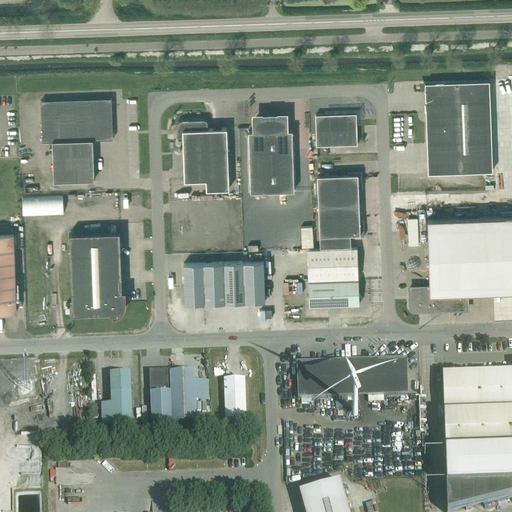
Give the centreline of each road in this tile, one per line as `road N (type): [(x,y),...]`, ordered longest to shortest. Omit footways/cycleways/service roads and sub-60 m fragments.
road 1 (unclassified): [(161,343),(154,115),(171,97),(379,91),(389,334)]
road 2 (secondary): [(0,32),(379,20)]
road 3 (unclassified): [(0,52),(371,38)]
road 4 (unclassified): [(276,511),(271,338)]
road 5 (unclassified): [(161,343),(0,348)]
road 6 (unclassified): [(371,38),(511,33)]
road 7 (unknown): [(275,469),(184,476),(165,492),(164,511)]
road 8 (secondary): [(379,20),(511,15)]
road 9 (unclassified): [(511,332),(389,334)]
